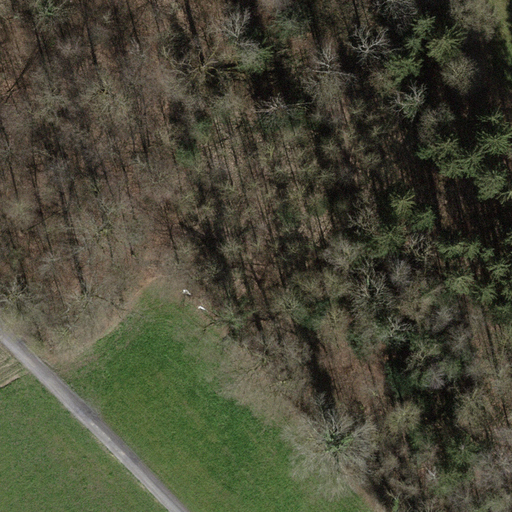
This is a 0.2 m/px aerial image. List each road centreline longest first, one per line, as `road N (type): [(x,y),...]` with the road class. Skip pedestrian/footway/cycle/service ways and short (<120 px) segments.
road 1 (track): [(511,344),(486,320),(411,281),(148,213),(113,189),(65,103),(45,0)]
road 2 (track): [(176,511),(0,327)]
